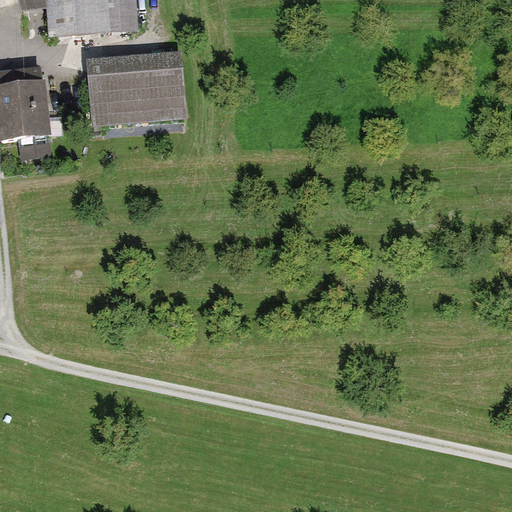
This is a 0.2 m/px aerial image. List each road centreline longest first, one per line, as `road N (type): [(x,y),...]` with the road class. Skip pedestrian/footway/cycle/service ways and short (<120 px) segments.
road 1 (track): [(0,348),(511,472)]
road 2 (residential): [(14,351),(0,226)]
